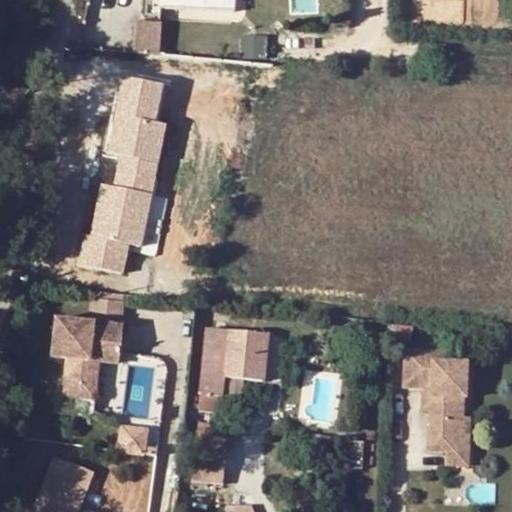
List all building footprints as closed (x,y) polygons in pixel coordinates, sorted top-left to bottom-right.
[(165,51),(167,20),(139,18),(137,49),(165,51)] [(93,315),(126,315),(126,298),(93,298),(93,315)] [(107,359),(111,322),(44,314),(39,351),(57,353),(53,393),(84,397),(89,357),(107,359)] [(269,335),(206,330),(200,396),(212,397),(224,398),(225,379),(264,383),(269,335)] [(455,350),(401,347),(399,396),(421,397),(431,398),(429,428),(428,460),(452,462),(468,462),(471,426),(472,414),(478,414),(480,368),(455,367),(455,350)] [(209,428),(212,397),(200,396),(196,438),(228,443),(230,430),(209,428)] [(431,398),(421,397),(419,427),(429,428),(431,398)] [(140,443),(142,420),(120,418),(118,441),(140,443)] [(483,427),(471,426),(468,462),(452,462),(451,475),(479,476),(483,427)] [(224,485),(228,443),(196,438),(192,482),(224,485)] [(362,483),(365,443),(340,442),(337,481),(362,483)]
